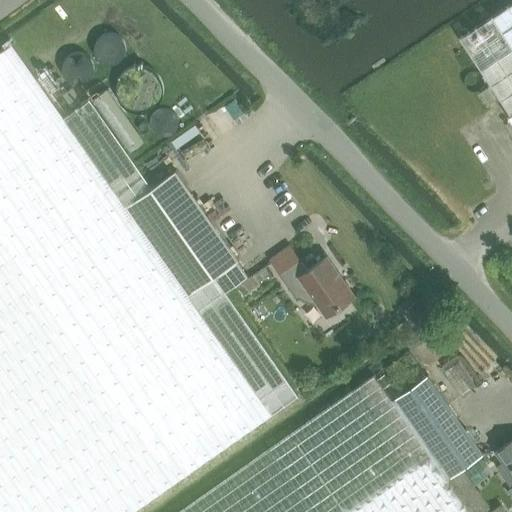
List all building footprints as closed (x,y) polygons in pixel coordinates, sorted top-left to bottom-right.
[(511,3),(463,36),(511,113),(511,115),(511,116),(511,118),(511,3)] [(0,51),(0,511),(129,511),(273,412),(298,394),(247,320),(227,290),(249,274),(239,259),(240,258),(177,169),(153,186),(91,98),(65,116),(13,43),(0,51)] [(497,99),(489,87),(481,92),(489,104),(497,99)] [(225,106),(234,119),(244,112),(235,98),(225,106)] [(301,296),(306,300),(313,302),(319,302),(328,314),(355,295),(327,256),(308,269),(301,259),(280,273),(298,298),(301,296)] [(459,362),(446,371),(462,394),(475,385),(459,362)] [(484,453),(429,374),(393,400),(374,374),(177,511),(505,511),(500,504),(492,510),(462,469),(484,453)] [(511,439),(497,451),(504,461),(497,466),(511,484),(511,483),(511,439)]
